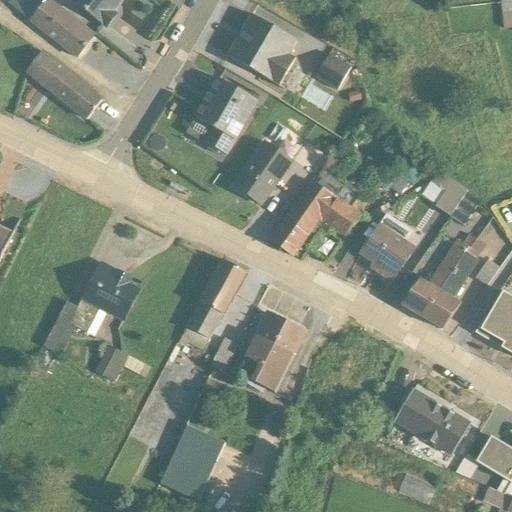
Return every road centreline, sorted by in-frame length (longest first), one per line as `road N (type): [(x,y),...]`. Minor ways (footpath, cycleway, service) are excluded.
road 1 (tertiary): [(511,397),(418,339),(99,178)]
road 2 (residential): [(209,0),(99,178)]
